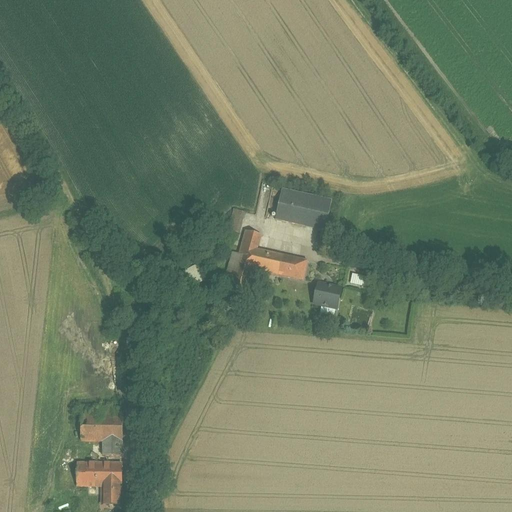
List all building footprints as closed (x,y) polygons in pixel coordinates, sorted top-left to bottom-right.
[(332,202),(282,191),(275,220),(325,232),(332,202)] [(245,213),(234,210),(229,231),(239,234),(245,213)] [(246,232),(240,255),(233,253),(223,290),(245,296),(261,236),(246,232)] [(307,262),(265,252),(260,272),(280,277),(303,282),(307,262)] [(195,265),(176,274),(184,291),(203,281),(195,265)] [(303,282),(280,277),(275,301),(298,306),(303,282)] [(311,282),(307,306),(319,308),(318,314),(334,317),(339,287),(311,282)] [(123,408),(82,408),(81,442),(103,442),(103,457),(122,457),(122,442),(123,408)] [(122,465),(78,464),(77,487),(103,488),(122,488),(122,465)] [(122,488),(103,488),(102,506),(122,506),(122,488)]
